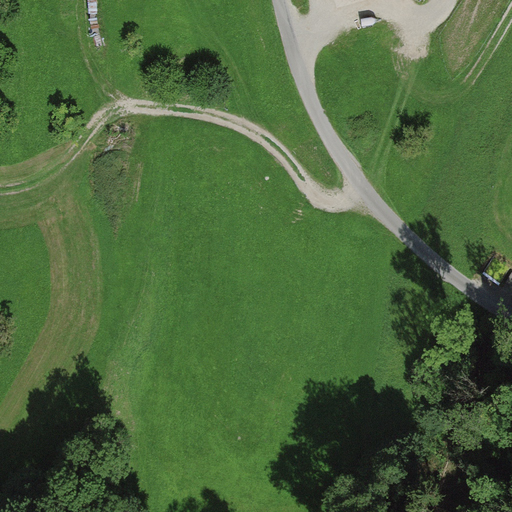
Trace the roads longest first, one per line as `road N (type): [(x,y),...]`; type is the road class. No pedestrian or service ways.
road 1 (unclassified): [(281,0),(304,85),(363,195),(419,247),(511,311)]
road 2 (track): [(84,0),(89,49),(103,81),(129,104),(251,123),(316,196),(341,204),(363,195)]
